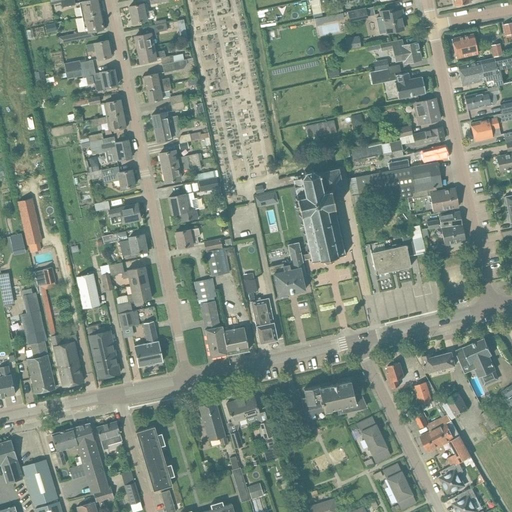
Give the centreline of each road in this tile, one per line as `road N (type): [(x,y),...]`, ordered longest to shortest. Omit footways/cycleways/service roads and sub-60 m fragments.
road 1 (unclassified): [(186,378),(108,0)]
road 2 (tertiary): [(490,307),(432,25)]
road 3 (unclassified): [(440,511),(357,340)]
road 4 (secondary): [(186,378),(357,340)]
road 5 (secondary): [(357,340),(490,307)]
road 6 (residential): [(150,511),(117,393)]
